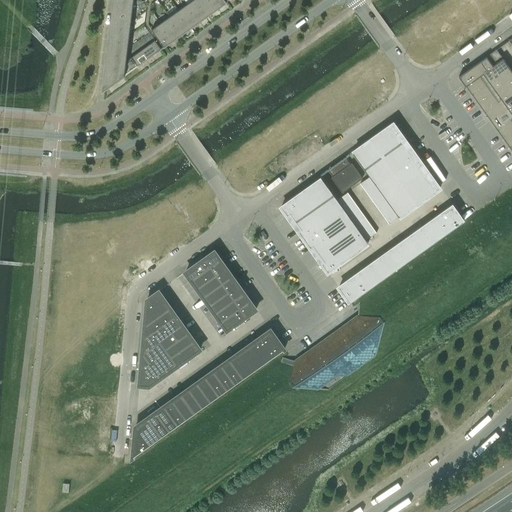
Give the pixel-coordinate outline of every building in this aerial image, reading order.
[(127,0),(119,6),(112,11),(118,19),(133,8),(133,0),(127,0)] [(209,15),(197,0),(191,0),(187,3),(200,21),(209,15)] [(217,9),(211,0),(197,0),(209,15),(217,9)] [(225,0),(211,0),(217,9),(227,2),(225,0)] [(200,21),(187,3),(178,10),(191,28),(200,21)] [(118,19),(110,24),(116,32),(131,21),(133,8),(118,19)] [(191,28),(178,10),(169,16),(182,34),(191,28)] [(182,34),(169,16),(161,22),(173,40),(182,34)] [(116,32),(109,37),(114,45),(130,35),(131,21),(116,32)] [(173,40),(161,22),(151,29),(164,47),(173,40)] [(114,45),(107,50),(113,58),(128,48),(130,35),(114,45)] [(127,60),(112,71),(118,80),(161,48),(155,40),(127,60)] [(113,58),(106,64),(111,72),(112,71),(127,60),(128,48),(113,58)] [(459,76),(464,83),(465,85),(503,58),(497,49),(496,49),(459,76)] [(503,58),(465,85),(472,94),(509,67),(503,58)] [(511,70),(509,67),(472,94),(478,103),(511,78),(511,70)] [(111,72),(104,77),(110,85),(110,86),(118,80),(112,71),(111,72)] [(511,78),(478,103),(484,112),(511,91),(511,78)] [(511,91),(484,112),(490,120),(511,104),(511,91)] [(511,104),(490,120),(497,129),(511,118),(511,104)] [(511,118),(497,129),(503,138),(511,131),(511,118)] [(365,168),(402,141),(397,133),(399,131),(393,123),(353,151),(365,168)] [(511,131),(503,138),(509,147),(511,144),(511,131)] [(376,184),(417,155),(411,146),(408,149),(402,141),(365,168),(368,173),(370,176),(374,181),(376,184)] [(388,200),(425,173),(420,165),(423,163),(417,155),(376,184),(377,186),(381,191),(385,196),(388,200)] [(362,178),(351,163),(350,163),(345,157),(338,162),(340,164),(329,171),(333,176),(331,177),(342,192),(362,178)] [(399,216),(440,187),(434,179),(431,181),(425,173),(388,200),(388,201),(392,206),(396,211),(399,216)] [(364,188),(374,181),(370,176),(360,183),(364,188)] [(296,220),(334,193),(322,177),(281,206),(288,215),(290,213),(296,220)] [(367,193),(377,186),(376,184),(374,181),(364,188),(367,193)] [(371,198),(381,191),(377,186),(367,193),(371,198)] [(375,203),(385,196),(381,191),(371,198),(375,203)] [(341,204),(351,197),(348,192),(338,199),(341,204)] [(305,239),(345,210),(345,209),(341,204),(338,199),(334,193),(296,220),(301,228),(299,230),(305,239)] [(378,208),(388,201),(388,200),(385,196),(375,203),(378,208)] [(345,209),(355,202),(351,197),(341,204),(345,209)] [(382,213),(392,206),(388,201),(378,208),(382,213)] [(348,214),(359,207),(355,202),(345,209),(345,210),(348,214)] [(463,220),(452,205),(442,212),(453,228),(463,220)] [(385,218),(396,211),(392,206),(382,213),(385,218)] [(352,219),(362,212),(359,207),(348,214),(352,219)] [(319,253),(357,226),(356,224),(352,219),(348,214),(345,210),(305,239),(311,247),(313,245),(319,253)] [(389,223),(399,216),(396,211),(385,218),(389,223)] [(356,224),(366,217),(362,212),(352,219),(356,224)] [(453,228),(442,212),(438,215),(432,220),(443,235),(453,228)] [(359,229),(369,222),(366,217),(356,224),(357,226),(359,229)] [(443,235),(432,220),(425,224),(421,227),(432,243),(443,235)] [(363,234),(373,227),(369,222),(359,229),(363,234)] [(368,242),(366,239),(363,234),(359,229),(357,226),(319,253),(325,260),(322,262),(328,271),(368,242)] [(366,239),(377,232),(373,227),(363,234),(366,239)] [(432,243),(421,227),(417,230),(411,235),(422,250),(432,243)] [(422,250),(411,235),(405,239),(401,242),(412,257),(422,250)] [(412,257),(401,242),(397,245),(390,249),(401,265),(412,257)] [(401,265),(390,249),(380,257),(391,272),(401,265)] [(215,251),(214,250),(185,271),(186,272),(192,280),(227,329),(256,309),(253,304),(247,296),(246,296),(244,293),(245,292),(242,288),(241,288),(235,280),(234,280),(232,277),(233,276),(230,271),(223,263),(222,263),(220,259),(217,256),(218,256),(215,251)] [(391,272),(380,257),(370,264),(381,280),(391,272)] [(381,280),(370,264),(359,271),(370,287),(381,280)] [(370,287),(359,271),(349,279),(360,294),(370,287)] [(360,294),(349,279),(339,286),(350,302),(360,294)] [(159,291),(159,290),(149,297),(147,299),(146,306),(145,320),(144,332),(143,344),(139,383),(139,384),(149,385),(200,348),(174,311),(159,291)] [(375,356),(384,323),(380,317),(364,316),(359,316),(358,315),(295,360),(295,361),(294,365),(293,365),(289,381),(293,388),(315,389),(321,385),(336,374),(349,375),(375,356)] [(132,457),(285,348),(280,342),(271,330),(270,330),(270,329),(237,352),(135,425),(134,444),(133,455),(132,457)]
